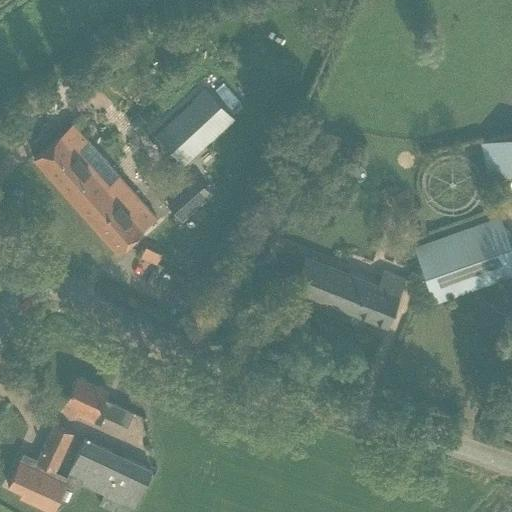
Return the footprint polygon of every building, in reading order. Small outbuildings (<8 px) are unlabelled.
[(112,59),(103,66),(109,73),(117,65),(112,59)] [(156,135),(181,163),(231,117),(205,89),(156,135)] [(137,113),(129,121),(136,129),(145,120),(137,113)] [(114,193),(72,145),(83,135),(71,122),(32,156),(116,251),(154,217),(125,183),(114,193)] [(511,131),(478,139),(487,177),(511,170),(511,131)] [(186,189),(166,206),(175,216),(195,199),(186,189)] [(417,208),(413,197),(410,199),(406,189),(389,196),(397,216),(417,208)] [(413,247),(432,301),(511,273),(511,254),(499,216),(413,247)] [(291,287),(386,324),(393,306),(404,276),(381,267),(376,280),(304,253),(291,287)] [(59,408),(74,415),(75,412),(99,423),(103,414),(126,424),(132,410),(109,400),(102,396),(106,388),(75,374),(59,408)] [(65,480),(52,474),(71,432),(52,423),(33,465),(18,458),(6,484),(37,498),(34,503),(51,511),(65,480)] [(83,437),(65,475),(132,507),(150,468),(83,437)]
